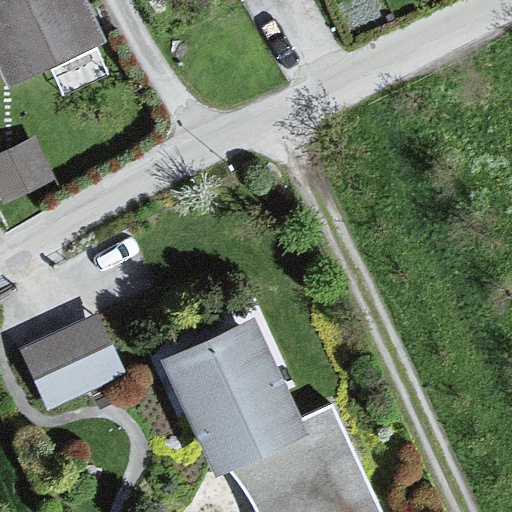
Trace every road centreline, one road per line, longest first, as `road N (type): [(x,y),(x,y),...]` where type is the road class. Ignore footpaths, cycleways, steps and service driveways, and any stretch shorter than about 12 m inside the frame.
road 1 (residential): [(511,0),(91,205),(0,265)]
road 2 (track): [(283,109),(463,511)]
